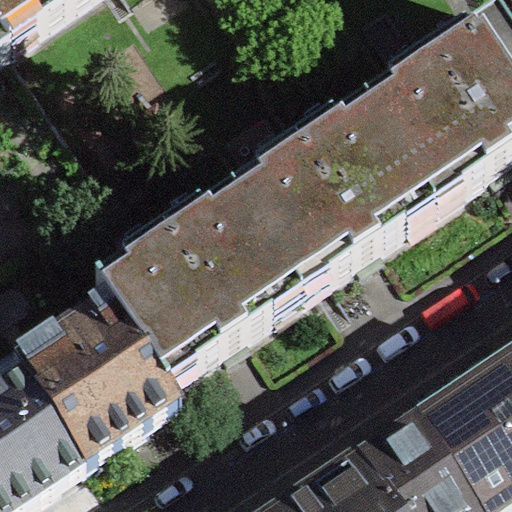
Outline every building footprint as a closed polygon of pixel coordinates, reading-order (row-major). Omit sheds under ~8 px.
[(0,0),(0,51),(9,65),(104,0),(0,0)] [(511,178),(511,50),(498,29),(468,49),(465,44),(388,96),(391,101),(363,119),(434,225),(489,188),(492,191),(511,178)] [(0,71),(9,65),(0,51),(0,71)] [(335,138),(332,133),(255,184),(259,189),(230,208),(301,314),(356,277),(359,280),(381,266),(379,262),(434,225),(363,119),(335,138)] [(122,273),(126,278),(97,298),(117,327),(168,403),(223,366),(226,369),(248,355),(246,351),(301,314),(230,208),(202,227),(199,222),(122,273)] [(178,419),(168,403),(117,327),(98,340),(90,328),(56,351),(64,363),(24,390),(85,482),(178,419)] [(511,511),(511,376),(419,439),(467,511),(511,511)] [(0,393),(0,511),(39,511),(85,482),(24,390),(18,381),(0,393)] [(467,511),(419,439),(361,478),(383,511),(467,511)] [(383,511),(361,478),(310,511),(383,511)]
